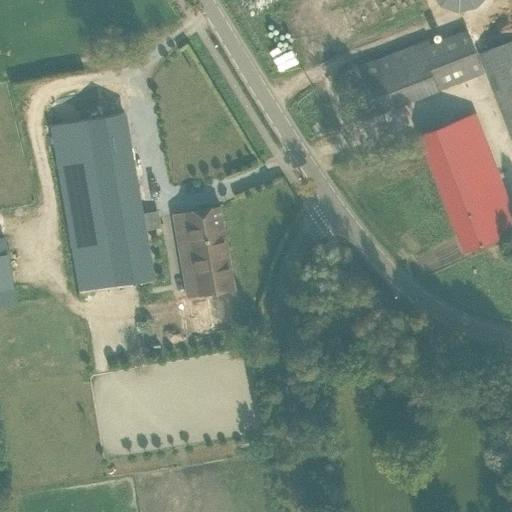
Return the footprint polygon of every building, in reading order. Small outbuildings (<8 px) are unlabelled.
[(346,72),(363,118),(483,72),(466,31),(422,48),(420,43),(346,72)] [(511,40),(480,53),(511,136),(511,40)] [(43,98),(48,128),(50,127),(79,292),(152,280),(119,85),(43,98)] [(420,135),(465,249),(511,231),(511,219),(471,115),(420,135)] [(174,215),(179,245),(188,296),(234,288),(220,206),(174,215)] [(0,237),(0,306),(14,304),(3,237),(0,237)]
